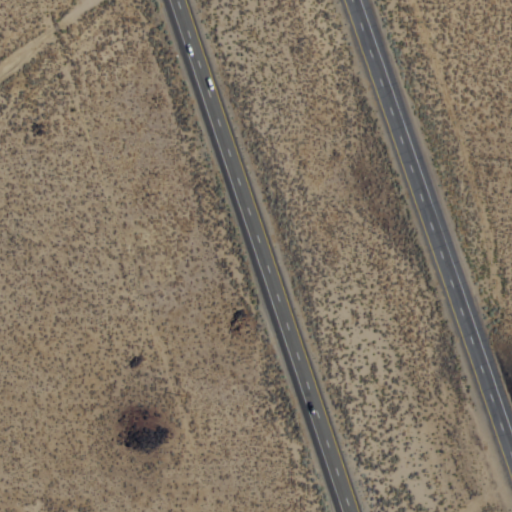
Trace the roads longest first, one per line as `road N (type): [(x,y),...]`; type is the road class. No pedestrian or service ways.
road 1 (trunk): [(180,0),(355,511)]
road 2 (trunk): [(511,424),(357,0)]
road 3 (track): [(0,76),(96,0)]
